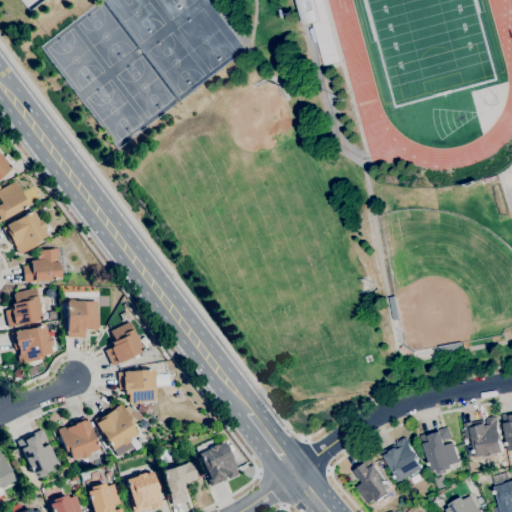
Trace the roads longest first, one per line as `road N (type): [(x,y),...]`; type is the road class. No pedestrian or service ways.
road 1 (secondary): [(0,82),(249,413)]
road 2 (residential): [(294,472),(385,407),(511,382)]
